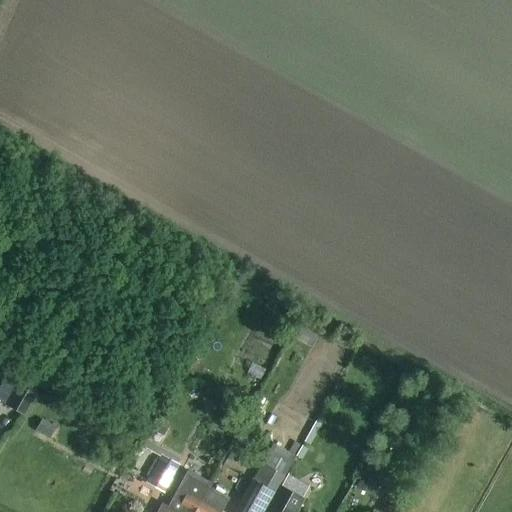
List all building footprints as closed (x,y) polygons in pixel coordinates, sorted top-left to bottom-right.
[(304,321),(294,339),(309,347),(319,329),(304,321)] [(23,417),(35,395),(18,386),(6,408),(23,417)] [(433,389),(422,407),(440,417),(451,399),(433,389)] [(246,404),(236,393),(220,408),(230,419),(246,404)] [(40,420),(34,432),(48,440),(55,428),(40,420)] [(144,448),(144,449),(131,471),(147,480),(145,484),(164,494),(180,466),(178,465),(181,460),(166,451),(163,457),(159,455),(161,450),(145,441),(141,447),(144,448)] [(266,450),(232,511),(261,511),(289,462),(266,450)] [(167,508),(161,504),(156,511),(193,511),(206,488),(209,482),(188,470),(167,508)] [(380,480),(363,472),(355,488),(372,496),(380,480)] [(206,488),(193,511),(220,511),(227,499),(206,488)] [(281,488),(267,511),(297,511),(304,501),(281,488)]
